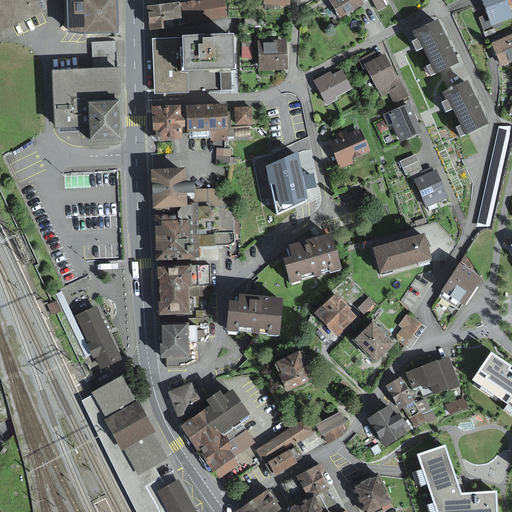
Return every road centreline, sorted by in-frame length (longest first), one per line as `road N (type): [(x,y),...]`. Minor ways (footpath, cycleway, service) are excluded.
road 1 (residential): [(152,380),(207,366),(223,289),(328,205),(307,97),(296,85)]
road 2 (residential): [(446,340),(429,298),(469,224),(493,112),(443,8)]
road 3 (residential): [(446,340),(395,365),(357,426),(325,452),(222,508)]
road 4 (primary): [(135,100),(148,362)]
road 5 (residential): [(443,8),(296,85)]
road 6 (tertiary): [(0,433),(110,371),(148,362)]
road 7 (residential): [(296,85),(249,100),(135,100)]
road 8 (primary): [(152,380),(167,426),(222,508)]
